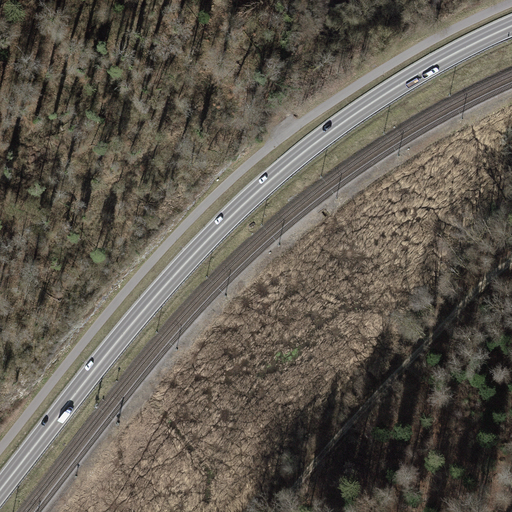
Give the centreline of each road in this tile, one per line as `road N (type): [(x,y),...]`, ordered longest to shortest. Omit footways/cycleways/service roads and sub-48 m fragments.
road 1 (trunk): [(0,490),(138,318),(272,179),(394,89),(511,26)]
road 2 (track): [(511,264),(395,375),(274,511)]
